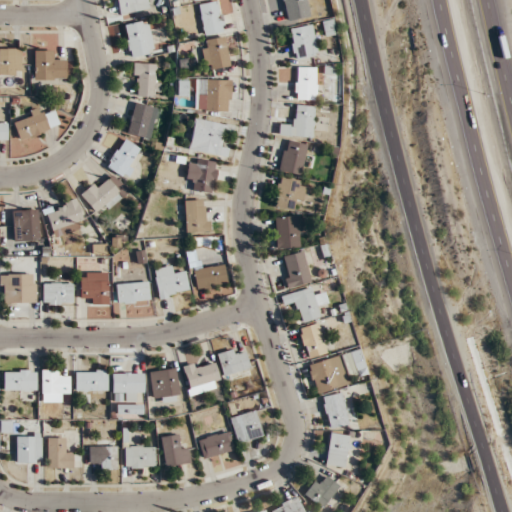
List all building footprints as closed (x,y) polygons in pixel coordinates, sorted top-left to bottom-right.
[(147,0),(116,0),(119,15),(149,10),(147,0)] [(306,0),(281,0),(286,22),(310,18),(306,0)] [(223,31),(217,1),(198,5),(204,35),(223,31)] [(124,25),(131,58),(154,53),(147,20),(124,25)] [(294,60),(317,56),(312,25),(288,29),(294,60)] [(204,69),(228,68),(226,38),(203,39),(204,69)] [(0,75),(21,76),(21,49),(0,48),(0,75)] [(33,51),(33,81),(66,81),(66,60),(55,60),(55,51),(33,51)] [(133,98),(159,98),(159,64),(134,64),(133,98)] [(294,101),(316,101),(316,67),(294,67),(294,101)] [(230,110),(230,80),(195,80),(195,110),(230,110)] [(157,108),(135,103),(127,135),(150,140),(157,108)] [(315,107),(293,105),(291,126),(279,124),(278,135),(312,139),(315,107)] [(19,140),(59,127),(54,112),(44,115),(41,108),(22,114),(24,119),(14,123),(19,140)] [(220,146),(223,124),(193,119),(188,151),(226,157),(228,147),(220,146)] [(106,169),(127,180),(143,150),(121,139),(106,169)] [(301,175),(306,145),(285,141),(279,171),(301,175)] [(194,180),(193,192),(213,194),(216,162),(188,159),(186,179),(194,180)] [(127,193),(111,173),(82,197),(99,216),(127,193)] [(273,209),(291,212),(293,202),(302,203),(306,182),(279,177),(273,209)] [(53,237),(85,227),(76,199),(45,209),(53,237)] [(209,200),(176,200),(176,222),(187,222),(187,233),(209,233),(209,200)] [(39,241),(39,211),(13,211),(13,241),(39,241)] [(276,248),(301,248),(300,217),(275,218),(276,248)] [(188,252),(194,291),(227,286),(224,266),(199,269),(196,251),(188,252)] [(280,257),(286,288),(310,284),(303,252),(280,257)] [(185,273),(175,275),(173,266),(153,270),(159,299),(189,293),(185,273)] [(109,306),(109,272),(80,272),(80,296),(90,296),(90,306),(109,306)] [(0,304),(36,304),(36,274),(0,273),(0,304)] [(150,301),(147,281),(115,285),(117,305),(150,301)] [(42,306),(74,306),(74,284),(42,284),(42,306)] [(289,295),(299,324),(321,317),(318,307),(328,303),(324,293),(314,297),(311,287),(289,295)] [(319,323),(299,328),(306,360),(327,355),(319,323)] [(222,376),(250,370),(245,350),(236,352),(235,349),(217,354),(222,376)] [(308,364),(316,395),(349,387),(341,355),(308,364)] [(189,396),(221,387),(214,360),(182,369),(189,396)] [(3,391),(36,391),(36,370),(3,370),(3,391)] [(69,392),(69,379),(61,379),(61,370),(41,370),(41,402),(61,402),(61,392),(69,392)] [(107,370),(74,370),(74,392),(107,392),(107,370)] [(150,370),(151,402),(178,402),(178,370),(150,370)] [(112,373),(112,392),(123,392),(123,402),(134,402),(134,392),(144,392),(144,373),(112,373)] [(349,425),(340,393),(321,398),(330,430),(349,425)] [(263,436),(255,410),(230,419),(238,444),(263,436)] [(234,450),(228,431),(197,441),(203,460),(234,450)] [(349,436),(329,433),(325,466),(345,469),(349,436)] [(16,462),(41,462),(41,435),(16,435),(16,462)] [(191,463),(187,443),(179,444),(177,435),(160,438),(165,467),(191,463)] [(73,468),(73,448),(64,448),(64,437),(47,437),(47,468),(73,468)] [(116,446),(88,446),(88,469),(116,469),(116,446)] [(155,446),(124,446),(124,469),(155,469),(155,446)] [(321,509),(339,488),(322,473),(304,494),(321,509)] [(269,510),(270,511),(309,511),(300,494),(269,510)]
